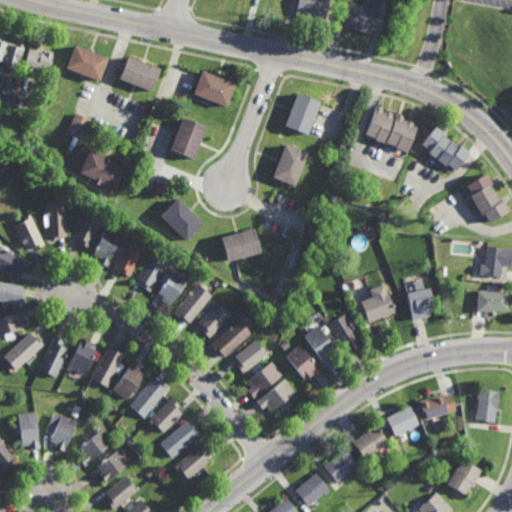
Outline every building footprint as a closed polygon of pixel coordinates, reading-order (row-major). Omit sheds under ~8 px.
[(328,0),(325,19),(319,17),(318,20),(302,17),(302,14),(296,12),(298,0),(328,0)] [(372,0),(381,2),(375,29),(369,28),(369,31),(350,27),(350,25),(344,24),(348,0),(372,0)] [(0,40),(18,46),(19,43),(25,45),(19,67),(14,66),(14,68),(11,67),(6,65),(6,63),(0,61),(0,36),(1,37),(0,40)] [(100,79),(66,67),(75,44),(109,56),(100,79)] [(44,51),(44,49),(53,51),(47,73),(43,72),(42,75),(36,73),(37,71),(36,70),(36,72),(35,72),(34,74),(26,72),(27,70),(23,69),(29,47),(44,51)] [(152,90),(119,78),(128,55),(161,67),(152,90)] [(227,104),(194,91),(203,69),(236,82),(227,104)] [(308,133),(285,125),(298,90),(321,99),(308,133)] [(144,112),(139,111),(142,103),(147,105),(144,112)] [(409,150),(418,122),(374,108),(365,136),(409,150)] [(86,133),(69,127),(75,112),(92,119),(86,133)] [(195,157),(172,149),(184,116),(207,125),(195,157)] [(461,145),(463,142),(472,149),(458,169),(450,162),(449,164),(430,151),(431,149),(423,142),(437,124),(447,131),(445,134),(461,145)] [(296,184),(272,175),(286,141),(309,151),(296,184)] [(116,188),(101,181),(99,184),(95,182),(96,178),(79,171),(90,148),(127,165),(116,188)] [(503,200),(506,198),(511,208),(492,220),(487,212),(484,214),(472,194),(475,193),(469,183),(489,171),(495,181),(493,182),(503,200)] [(16,199),(13,193),(18,191),(21,197),(16,199)] [(105,202),(99,198),(102,193),(108,196),(105,202)] [(401,203),(396,199),(400,193),(405,196),(401,203)] [(187,239),(161,214),(179,197),(204,222),(187,239)] [(49,239),(47,201),(66,201),(67,235),(59,236),(59,239),(49,239)] [(97,216),(98,214),(104,217),(90,247),(79,242),(81,238),(75,236),(83,217),(78,215),(81,208),(97,216)] [(35,249),(33,246),(27,249),(15,224),(26,219),(25,217),(31,214),(46,244),(35,249)] [(383,226),(377,224),(379,215),(386,217),(383,226)] [(108,265),(99,261),(101,256),(94,253),(107,225),(123,232),(108,265)] [(228,261),(220,237),(253,227),(260,251),(228,261)] [(139,245),(140,243),(145,246),(131,276),(120,270),(121,267),(115,264),(127,240),(139,245)] [(511,265),(504,264),(503,275),(482,273),(483,263),(486,263),(488,244),(511,245),(511,265)] [(25,272),(23,271),(20,278),(0,268),(0,247),(30,262),(25,272)] [(162,261),(163,260),(168,263),(150,291),(141,286),(143,282),(137,278),(151,255),(162,261)] [(161,299),(164,296),(158,292),(174,269),(185,276),(186,274),(190,277),(170,305),(161,299)] [(426,288),(433,287),(437,309),(431,310),(432,314),(414,318),(409,292),(418,290),(416,281),(424,279),(426,288)] [(23,304),(0,299),(0,280),(24,285),(22,294),(25,294),(23,304)] [(370,321),(362,301),(374,296),(371,288),(386,282),(397,311),(370,321)] [(190,322),(183,316),(181,318),(174,312),(197,283),(212,295),(190,322)] [(510,310),(479,309),(480,289),(511,290),(510,310)] [(227,310),(228,309),(233,313),(210,337),(202,329),(205,327),(199,321),(218,301),(227,310)] [(27,319),(22,320),(25,328),(14,331),(16,337),(6,340),(4,334),(0,335),(0,316),(24,309),(27,319)] [(349,353),(330,323),(345,313),(365,344),(349,353)] [(227,357),(221,351),(220,352),(212,344),(239,319),(252,333),(227,357)] [(326,364),(305,335),(319,325),(338,350),(331,356),(333,359),(326,364)] [(36,338),(37,337),(44,345),(17,370),(4,356),(30,332),(36,338)] [(57,377),(39,368),(55,336),(65,341),(62,346),(70,349),(57,377)] [(83,375),(73,370),(72,371),(67,369),(82,338),(91,343),(89,346),(96,349),(83,375)] [(264,348),(267,346),(271,352),(244,373),(237,363),(240,361),(236,355),(257,338),(264,348)] [(285,350),(280,344),(286,339),(291,345),(285,350)] [(306,379),(286,354),(300,343),(317,366),(312,370),(315,372),(306,379)] [(116,351),(117,348),(126,353),(121,362),(125,365),(120,374),(116,372),(108,387),(92,378),(108,347),(116,351)] [(142,365),(140,369),(146,373),(127,400),(113,389),(135,360),(142,365)] [(255,397),(248,390),(252,387),(247,381),(272,360),(283,374),(255,397)] [(161,384),(161,383),(169,388),(145,417),(131,406),(154,378),(161,384)] [(272,412),(267,406),(263,409),(256,401),(286,378),(297,392),(272,412)] [(498,408),(497,407),(495,421),(477,419),(481,388),(500,390),(498,408)] [(457,410),(426,419),(421,400),(445,393),(445,395),(452,393),(457,410)] [(165,432),(157,424),(155,426),(150,421),(174,397),(182,405),(179,408),(184,413),(165,432)] [(77,415),(71,412),(74,405),(80,408),(77,415)] [(414,429),(411,431),(410,429),(397,435),(388,417),(412,405),(421,423),(413,427),(414,429)] [(39,443),(40,443),(41,448),(30,449),(30,445),(22,446),(19,413),(36,412),(39,443)] [(73,419),(74,418),(79,420),(65,451),(55,447),(56,444),(50,441),(61,414),(73,419)] [(195,428),(196,427),(202,434),(173,458),(161,444),(189,421),(195,428)] [(390,442),(367,460),(354,442),(366,432),(367,434),(377,426),(390,442)] [(86,466),(79,458),(83,456),(78,449),(103,429),(114,442),(86,466)] [(11,463),(12,465),(4,471),(0,465),(0,437),(17,458),(11,463)] [(189,480),(181,470),(180,471),(176,466),(201,445),(208,454),(205,456),(211,462),(189,480)] [(128,458),(130,456),(133,460),(107,482),(100,474),(103,471),(98,466),(119,448),(128,458)] [(356,470),(355,468),(338,482),(325,466),(346,449),(360,467),(356,470)] [(473,487),(471,486),(467,494),(448,484),(463,459),(483,470),(473,487)] [(150,478),(146,473),(150,469),(154,474),(150,478)] [(326,494),(325,493),(309,506),(296,491),(317,473),(331,490),(326,494)] [(134,485),(136,484),(141,489),(114,511),(107,501),(110,499),(105,493),(126,476),(134,485)] [(423,511),(419,507),(437,491),(453,509),(450,511),(423,511)] [(269,511),(287,497),(298,511),(269,511)] [(150,510),(152,508),(155,511),(126,511),(142,500),(150,510)]
